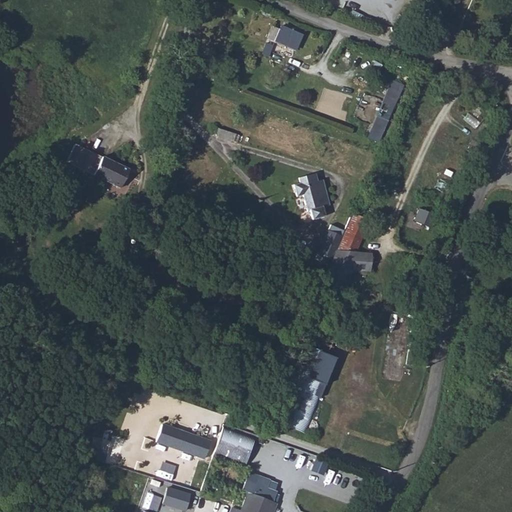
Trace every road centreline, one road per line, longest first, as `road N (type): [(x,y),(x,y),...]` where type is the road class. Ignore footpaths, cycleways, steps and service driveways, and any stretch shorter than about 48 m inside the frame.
road 1 (unclassified): [(380,511),(418,445),(458,258),(496,158)]
road 2 (unknown): [(284,220),(184,101),(189,0)]
road 3 (tertiary): [(273,0),(373,41),(511,79)]
